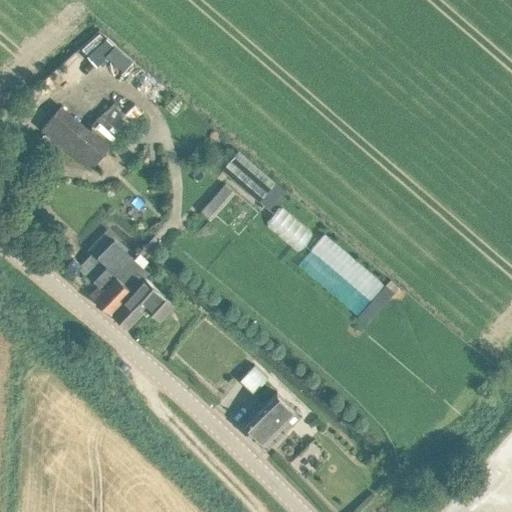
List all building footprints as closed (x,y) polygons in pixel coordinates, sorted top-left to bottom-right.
[(105,33),(121,20),(115,14),(100,27),(105,33)] [(129,74),(107,44),(76,68),(98,98),(129,74)] [(165,106),(173,113),(183,101),(175,94),(165,106)] [(60,106),(42,128),(89,168),(113,140),(94,123),(88,130),(60,106)] [(237,148),(221,168),(269,209),(285,189),(276,181),(257,166),(237,148)] [(224,183),(200,210),(210,219),(234,192),(224,183)] [(90,292),(114,314),(145,274),(148,270),(123,248),(108,234),(100,243),(110,251),(103,259),(93,249),(76,269),(92,283),(95,279),(99,283),(91,292),(91,291),(90,292)] [(82,262),(73,255),(62,267),(71,274),(76,269),(82,262)] [(145,274),(114,314),(126,324),(145,303),(160,315),(172,300),(163,292),(164,291),(145,274)] [(181,297),(195,310),(211,293),(196,280),(181,297)] [(270,344),(257,359),(271,371),(284,356),(270,344)] [(266,375),(252,363),(240,379),(254,391),(266,375)] [(261,445),(295,409),(277,391),(256,412),(242,427),(261,445)]
